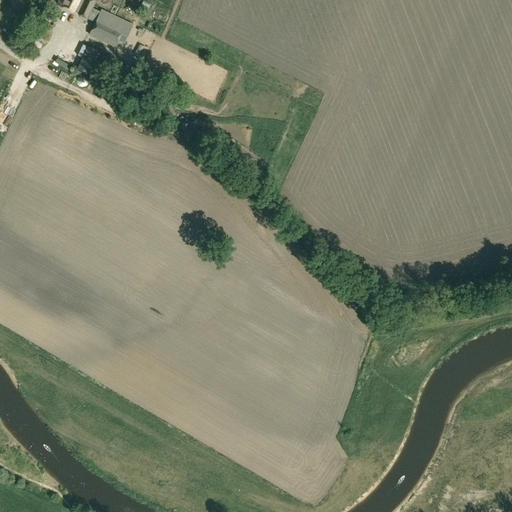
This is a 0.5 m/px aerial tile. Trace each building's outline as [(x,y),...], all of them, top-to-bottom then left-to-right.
[(100,11),(92,7),(95,0),(59,0),(57,4),(87,18),(87,17),(95,21),(90,33),(121,48),(132,24),(101,9),(100,11)] [(42,24),(51,7),(40,2),(32,19),(42,24)] [(42,35),(45,27),(32,21),(21,42),(32,47),(39,34),(42,35)] [(106,65),(110,57),(104,53),(87,46),(77,67),(94,75),(100,61),(106,65)] [(140,102),(144,94),(131,86),(127,94),(140,102)] [(176,114),(171,105),(165,108),(169,116),(170,117),(176,114)] [(169,116),(165,108),(154,114),(158,121),(169,116)]
